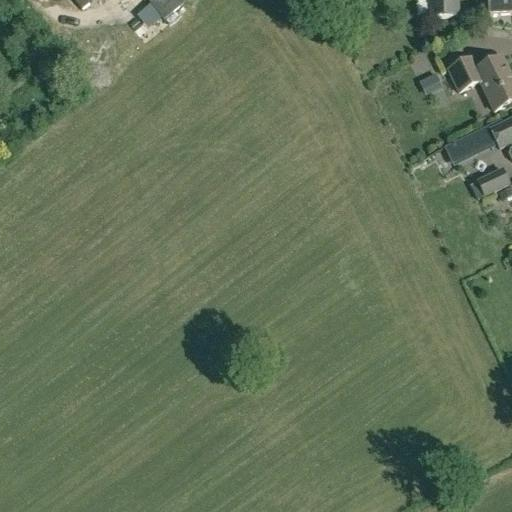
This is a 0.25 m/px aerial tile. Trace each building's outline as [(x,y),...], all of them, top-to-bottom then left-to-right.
[(420,20),(429,20),(458,19),(456,0),(428,0),(429,4),(420,4),(417,7),(417,18),(420,20)] [(511,15),(511,13),(511,0),(487,0),(488,17),(511,15)] [(494,113),(511,105),(511,81),(501,59),(478,70),(473,60),(448,72),(458,94),(480,84),(494,113)] [(511,120),(490,131),(499,151),(511,144),(511,149),(510,150),(509,155),(511,162),(511,120)] [(476,184),(482,196),(484,201),(511,188),(503,171),(476,184)]
